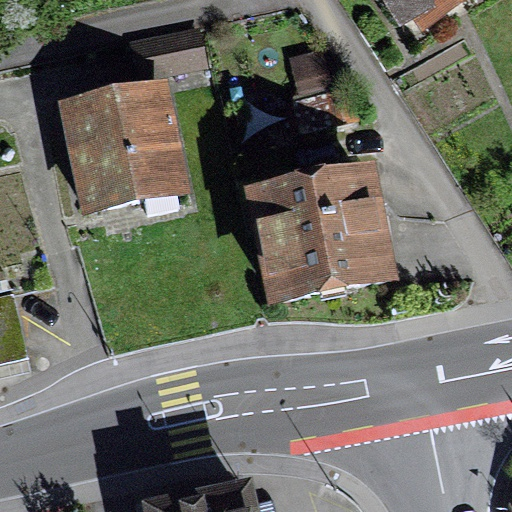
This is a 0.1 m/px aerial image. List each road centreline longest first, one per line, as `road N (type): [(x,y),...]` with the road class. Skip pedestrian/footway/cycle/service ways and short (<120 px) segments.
road 1 (primary): [(0,464),(186,422),(389,391)]
road 2 (residential): [(318,0),(511,314)]
road 3 (secondary): [(431,511),(389,391)]
road 4 (primary): [(389,391),(511,362)]
